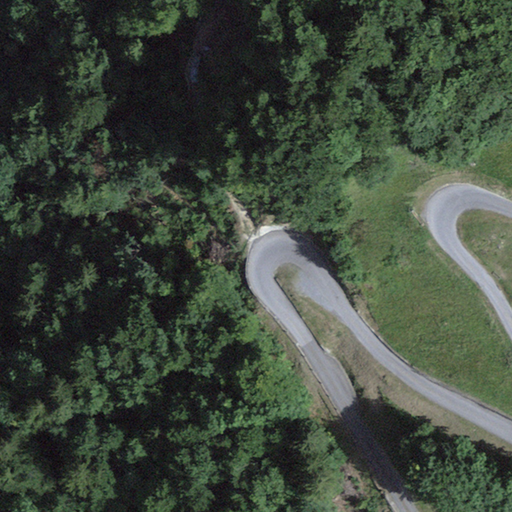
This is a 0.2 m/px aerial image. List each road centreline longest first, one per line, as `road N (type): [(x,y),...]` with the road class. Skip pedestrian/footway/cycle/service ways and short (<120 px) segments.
road 1 (tertiary): [(409,511),(314,351),(260,279),(262,261),(279,247),(300,248),(387,358),(511,432)]
road 2 (tertiary): [(511,325),(437,221),(447,198),(464,193),(511,210)]
